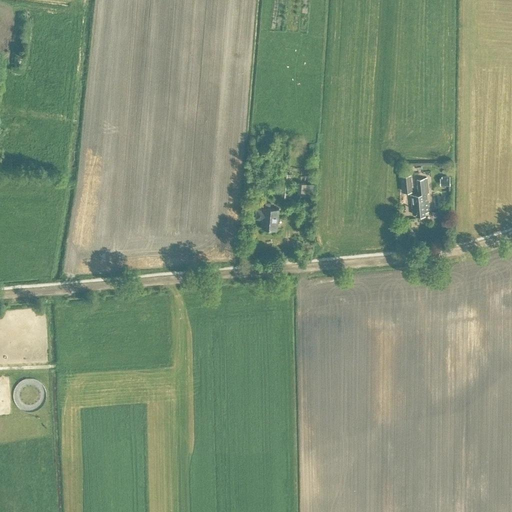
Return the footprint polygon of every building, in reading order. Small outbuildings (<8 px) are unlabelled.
[(281,198),(289,199),(291,174),(284,174),(281,198)] [(401,176),(402,192),(413,191),(411,175),(401,176)] [(450,175),(442,176),(442,177),(440,177),(440,185),(451,185),(450,175)] [(427,178),(417,179),(418,194),(411,194),(413,213),(416,213),(416,215),(425,214),(425,211),(428,210),(426,193),(428,193),(427,178)] [(298,183),(297,195),(308,195),(307,207),(314,207),(315,184),(298,183)] [(263,219),(262,228),(277,229),(279,208),(264,207),(263,210),(257,209),(256,218),(263,219)] [(439,218),(447,217),(446,209),(438,210),(439,218)]
